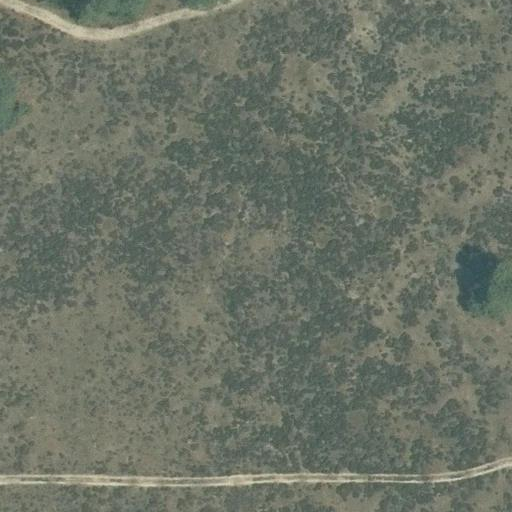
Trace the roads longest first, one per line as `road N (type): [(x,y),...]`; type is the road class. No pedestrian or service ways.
road 1 (track): [(0,483),(455,478),(511,462)]
road 2 (track): [(8,0),(86,35),(231,0)]
